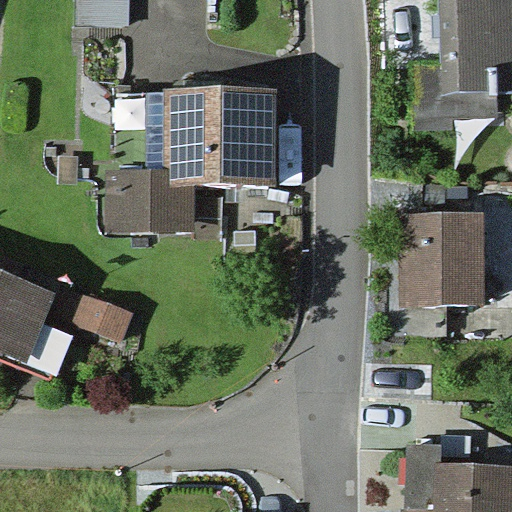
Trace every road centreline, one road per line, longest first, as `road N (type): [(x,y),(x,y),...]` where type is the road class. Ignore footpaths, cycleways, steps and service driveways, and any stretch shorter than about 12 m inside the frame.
road 1 (residential): [(327,0),(338,171),(320,423)]
road 2 (residential): [(320,423),(177,443),(0,432)]
